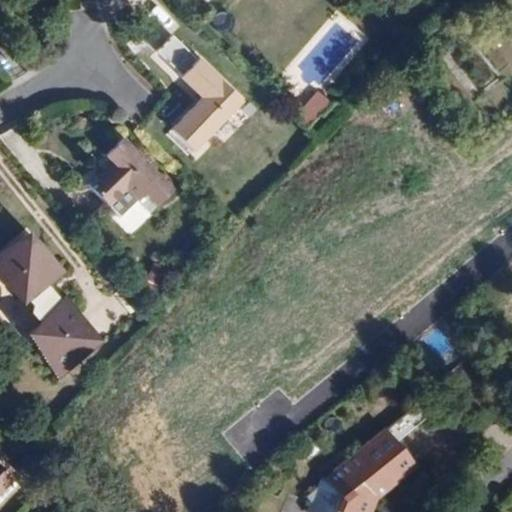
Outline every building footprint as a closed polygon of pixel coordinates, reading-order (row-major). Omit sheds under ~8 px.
[(178,73),(193,56),(169,35),(154,53),(178,73)] [(198,60),(177,81),(196,101),(164,133),(187,157),(241,105),(198,60)] [(312,94),(303,111),(316,117),(325,100),(312,94)] [(169,197),(121,145),(103,161),(111,169),(87,191),(108,213),(124,199),(134,210),(141,203),(151,214),(169,197)] [(22,297),(42,282),(14,245),(0,255),(0,304),(5,311),(11,306),(29,328),(8,344),(40,386),(82,354),(50,312),(40,320),(22,297)] [(416,425),(447,400),(457,412),(471,401),(453,378),(408,415),(416,425)] [(403,474),(434,448),(416,425),(408,415),(348,464),(354,478),(366,482),(361,500),(391,509),(403,474)] [(361,500),(366,482),(354,478),(349,496),(361,500)]
